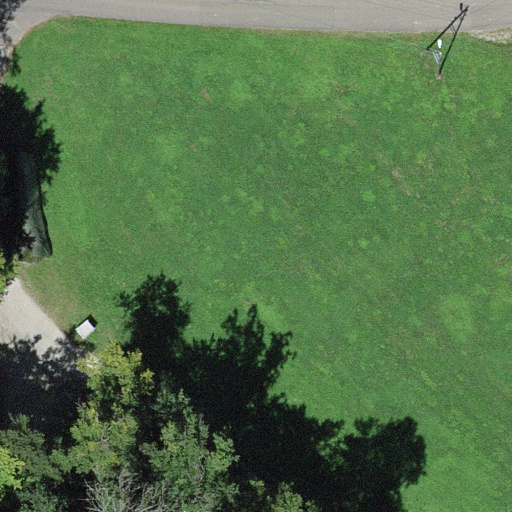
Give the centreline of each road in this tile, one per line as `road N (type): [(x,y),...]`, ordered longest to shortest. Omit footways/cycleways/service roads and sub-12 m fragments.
road 1 (unclassified): [(129,0),(426,10),(510,0)]
road 2 (track): [(0,347),(77,364),(200,448),(268,511)]
